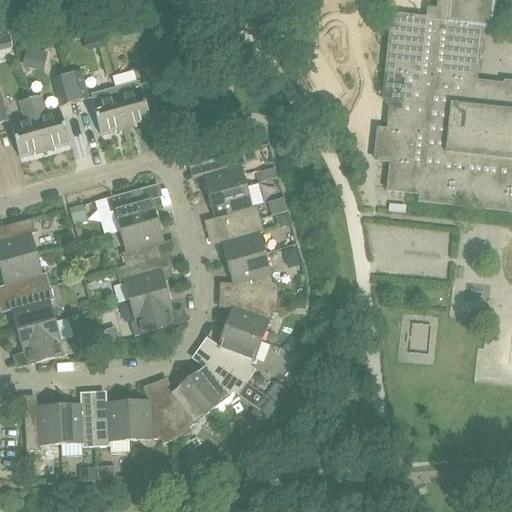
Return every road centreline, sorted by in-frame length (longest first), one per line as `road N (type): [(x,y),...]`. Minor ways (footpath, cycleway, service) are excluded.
road 1 (residential): [(0,203),(161,158),(199,272)]
road 2 (residential): [(0,379),(150,371),(180,348),(198,310),(199,272)]
